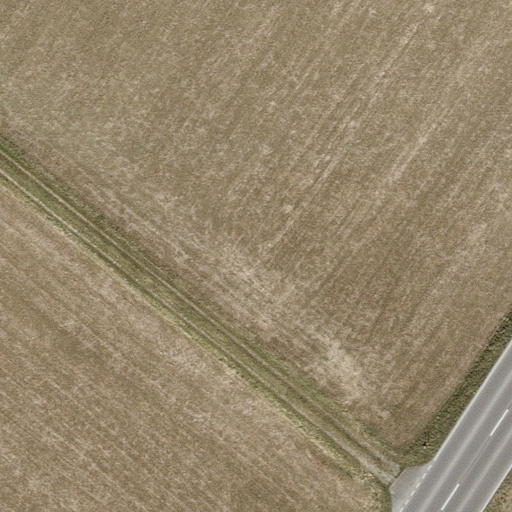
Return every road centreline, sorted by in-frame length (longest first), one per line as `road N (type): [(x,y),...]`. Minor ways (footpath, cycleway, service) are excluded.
road 1 (track): [(442,511),(0,157)]
road 2 (primary): [(442,511),(511,405)]
